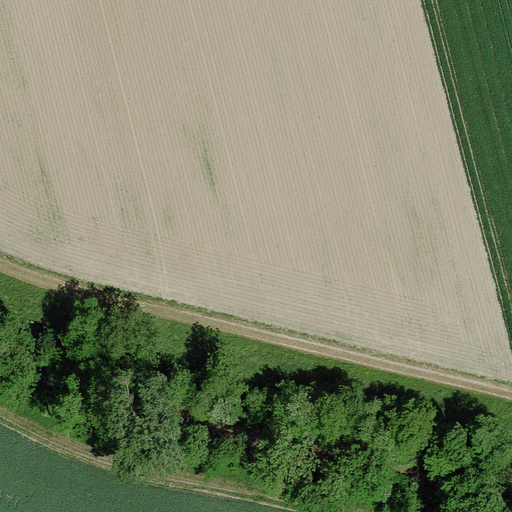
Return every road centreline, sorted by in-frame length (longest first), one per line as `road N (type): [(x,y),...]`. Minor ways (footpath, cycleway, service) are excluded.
road 1 (track): [(0,264),(77,292),(511,394)]
road 2 (track): [(0,412),(147,472),(332,511)]
